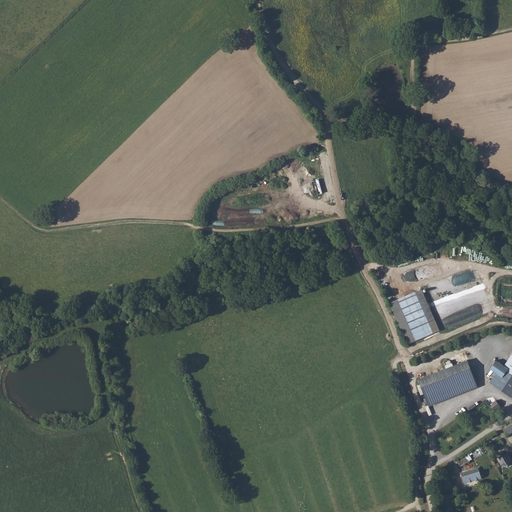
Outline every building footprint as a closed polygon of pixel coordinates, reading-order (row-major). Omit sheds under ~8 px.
[(319,179),(312,181),(316,194),(323,193),(319,179)] [(390,302),(407,343),(439,330),(421,290),(390,302)] [(489,382),(511,398),(511,353),(503,366),(495,361),(489,370),(493,373),(491,376),(492,378),(489,382)] [(417,379),(428,405),(477,388),(466,360),(417,379)] [(489,406),(475,416),(479,421),(492,410),(489,406)] [(507,452),(499,457),(503,464),(509,465),(510,460),(511,459),(507,452)] [(478,468),(461,473),(464,484),(482,478),(478,468)] [(440,478),(441,480),(445,493),(450,491),(444,476),(440,478)]
